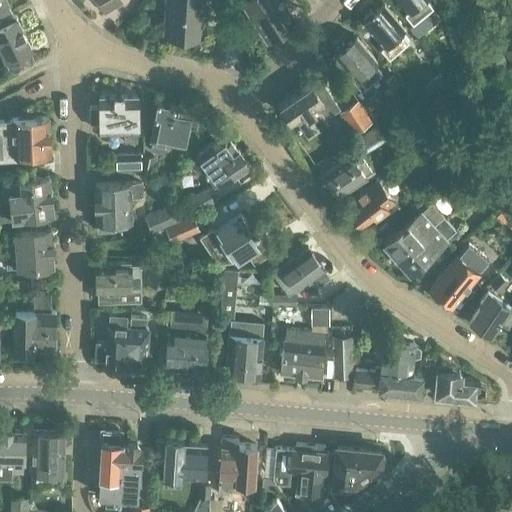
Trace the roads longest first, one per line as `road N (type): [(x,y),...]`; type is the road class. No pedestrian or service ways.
road 1 (tertiary): [(76,397),(458,429)]
road 2 (residential): [(511,374),(369,279),(244,111)]
road 3 (residential): [(76,397),(68,45)]
road 4 (residential): [(244,111),(208,84),(68,45)]
road 5 (residential): [(244,111),(340,0)]
